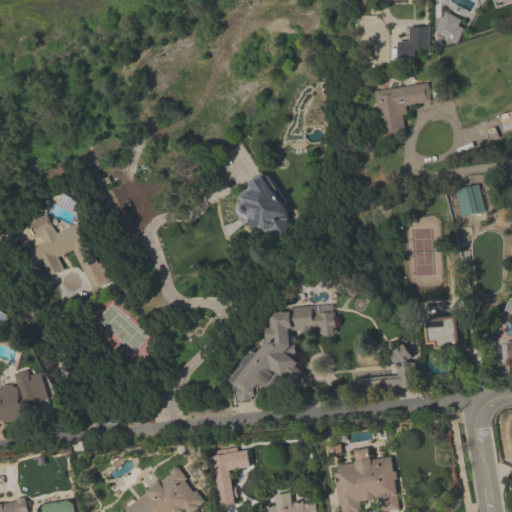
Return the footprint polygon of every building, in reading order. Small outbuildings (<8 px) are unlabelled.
[(406,134),(382,136),(378,90),(428,85),(430,103),(404,106),(406,134)] [(283,179),(279,233),(235,230),(237,190),(249,191),(250,176),(283,179)] [(462,218),(455,191),(478,185),(485,212),(462,218)] [(82,223),(108,285),(91,292),(74,252),(57,259),(62,270),(44,277),(33,249),(40,246),(30,224),(48,216),(56,234),(82,223)] [(274,311),(330,308),(335,309),(336,329),(334,335),(327,335),(314,331),(293,332),(293,334),(294,354),(293,357),(293,367),(290,375),(277,376),(272,389),(247,390),(236,386),(247,354),(259,353),(274,311)] [(428,319),(457,319),(457,348),(428,348),(428,319)] [(387,356),(405,344),(415,361),(398,372),(387,356)] [(0,390),(19,390),(19,378),(34,378),(34,401),(25,401),(25,421),(0,421),(0,390)] [(339,511),(336,466),(356,465),(354,450),(368,449),(369,459),(395,457),(398,510),(382,511),(381,501),(359,503),(359,511),(339,511)] [(127,511),(124,507),(177,467),(203,502),(190,511),(127,511)] [(257,511),(275,508),(274,494),(291,492),(292,503),(312,501),(313,511),(257,511)] [(0,511),(0,500),(27,497),(28,511),(0,511)] [(41,511),(74,511),(74,503),(41,503),(41,511)]
